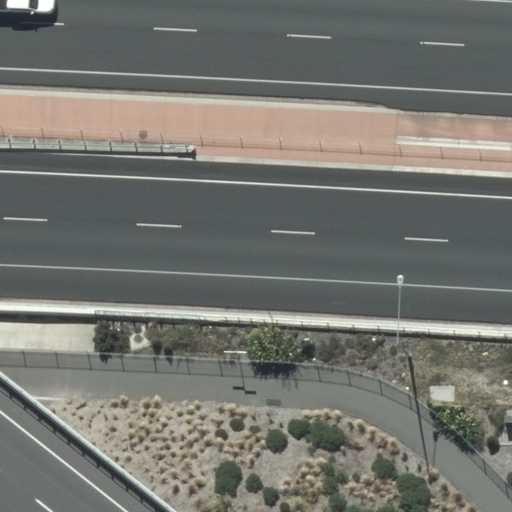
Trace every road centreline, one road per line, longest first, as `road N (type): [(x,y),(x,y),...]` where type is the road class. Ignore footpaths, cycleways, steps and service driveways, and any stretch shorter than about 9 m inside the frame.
road 1 (motorway): [(511,245),(0,217)]
road 2 (motorway): [(0,21),(511,47)]
